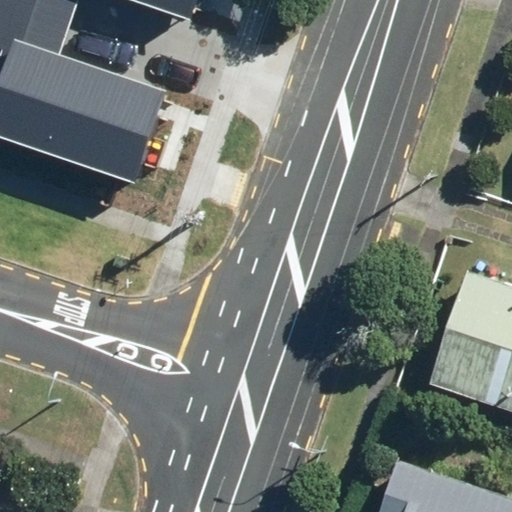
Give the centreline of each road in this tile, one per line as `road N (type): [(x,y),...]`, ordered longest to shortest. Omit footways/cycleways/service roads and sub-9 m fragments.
road 1 (residential): [(389,0),(254,396)]
road 2 (residential): [(254,396),(0,309)]
road 3 (residential): [(254,396),(215,511)]
